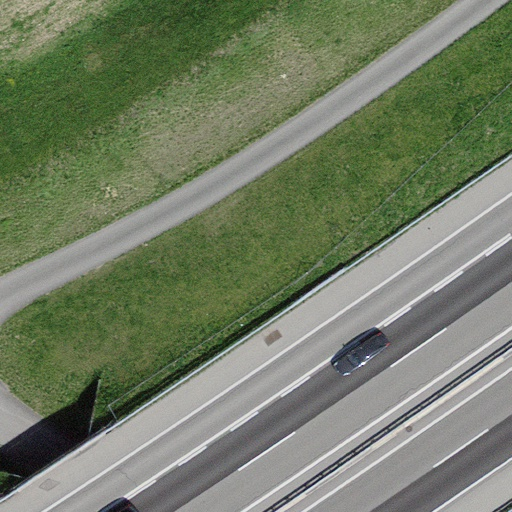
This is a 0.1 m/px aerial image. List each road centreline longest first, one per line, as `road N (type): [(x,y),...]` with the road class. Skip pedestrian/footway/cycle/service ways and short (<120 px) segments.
road 1 (unclassified): [(485,0),(256,160),(0,299)]
road 2 (motorway): [(511,281),(174,511)]
road 3 (motorway): [(366,511),(511,412)]
road 4 (unclassified): [(0,424),(134,511)]
